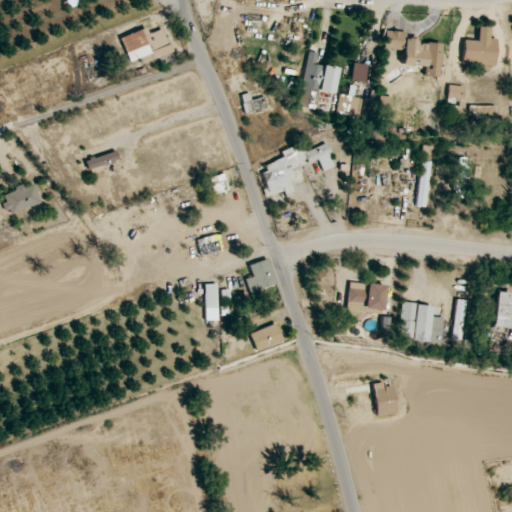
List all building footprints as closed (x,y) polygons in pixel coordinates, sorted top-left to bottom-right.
[(69,8),(80,4),(78,0),(71,0),(66,2),(69,8)] [(489,38),(490,28),(478,27),(477,41),(463,40),(461,63),(494,66),(496,39),(489,38)] [(163,28),(148,34),(146,28),(120,38),(130,62),(139,59),(142,64),(172,53),(163,28)] [(441,44),(416,42),(416,39),(403,38),(403,32),(385,31),(383,49),(403,50),(401,65),(411,65),(411,68),(424,70),(423,77),(438,78),(441,44)] [(334,94),(339,68),(315,64),(317,53),(308,51),(297,107),(315,110),(318,91),(334,94)] [(366,64),(352,63),(351,80),(365,82),(366,64)] [(463,87),(448,85),(447,97),(462,99),(463,87)] [(362,98),(339,95),(336,114),(358,118),(362,98)] [(243,104),(246,114),(260,109),(259,107),(265,105),(263,97),(243,104)] [(256,168),(267,197),(283,191),(285,196),(294,192),(285,171),(308,162),(308,163),(318,160),(322,171),(334,166),(325,143),(303,152),(300,143),(280,151),(283,158),(256,168)] [(84,160),(87,170),(118,161),(116,151),(84,160)] [(465,158),(455,157),(453,198),(463,198),(465,158)] [(430,162),(421,161),(414,206),(424,207),(430,162)] [(209,178),(214,195),(228,191),(223,174),(209,178)] [(2,193),(8,214),(40,204),(34,184),(2,193)] [(227,250),(223,233),(196,240),(200,256),(227,250)] [(277,285),(267,258),(248,265),(252,276),(244,279),(249,294),(277,285)] [(385,286),(349,282),(345,310),(382,314),(385,286)] [(204,284),(204,321),(217,321),(216,284),(204,284)] [(493,327),(510,328),(511,293),(494,292),(493,327)] [(450,339),(459,341),(466,301),(456,299),(450,339)] [(440,344),(443,318),(431,317),(432,306),(401,302),(397,339),(440,344)] [(256,352),(283,341),(275,323),(249,334),(256,352)] [(391,386),(383,388),(382,382),(370,384),(376,417),(396,414),(391,386)]
